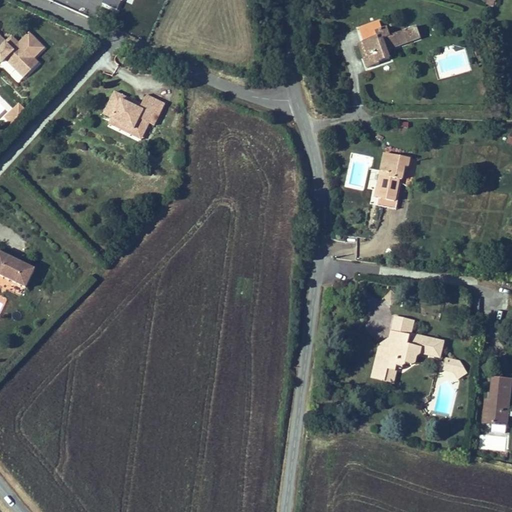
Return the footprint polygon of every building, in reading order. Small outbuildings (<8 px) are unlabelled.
[(102,0),(102,4),(118,9),(120,0),(102,0)] [(380,22),(373,25),(377,37),(363,42),(368,55),(364,57),(367,68),(380,63),(379,62),(390,59),(387,50),(421,38),(417,27),(391,36),(388,28),(383,30),(380,22)] [(359,29),(363,42),(377,37),(373,25),(359,29)] [(37,58),(46,47),(31,34),(22,45),(14,38),(9,44),(7,46),(0,40),(0,61),(5,66),(9,61),(29,78),(42,63),(37,58)] [(0,36),(0,40),(7,46),(9,44),(0,36)] [(363,42),(359,44),(364,57),(368,55),(363,42)] [(155,127),(161,113),(157,111),(161,103),(147,96),(142,106),(140,109),(131,105),(133,101),(115,93),(104,115),(112,119),(109,125),(122,131),(125,125),(145,135),(150,124),(155,127)] [(161,113),(165,105),(161,103),(157,111),(161,113)] [(24,110),(18,104),(14,109),(20,115),(24,110)] [(12,124),(20,115),(14,109),(5,118),(12,124)] [(145,135),(125,125),(122,131),(142,141),(145,135)] [(394,202),(399,180),(402,180),(405,167),(408,168),(410,159),(385,154),(379,182),(382,183),(379,199),(394,202)] [(0,280),(26,295),(36,276),(0,256),(0,257),(0,280)] [(391,291),(388,295),(395,301),(398,298),(391,291)] [(388,295),(384,298),(391,305),(395,301),(388,295)] [(380,348),(375,365),(388,368),(390,363),(397,364),(396,366),(397,366),(402,367),(405,366),(406,364),(414,366),(416,357),(420,354),(420,352),(421,348),(437,352),(439,342),(410,334),(414,321),(396,316),(388,350),(380,348)] [(440,357),(444,343),(439,342),(437,352),(421,348),(420,352),(434,356),(440,357)] [(461,371),(454,361),(448,359),(446,367),(453,377),(461,371)] [(388,368),(388,370),(396,372),(397,366),(396,366),(397,364),(390,363),(388,368)] [(491,401),(488,423),(511,425),(511,411),(509,412),(511,387),(511,380),(493,379),(491,401)]
